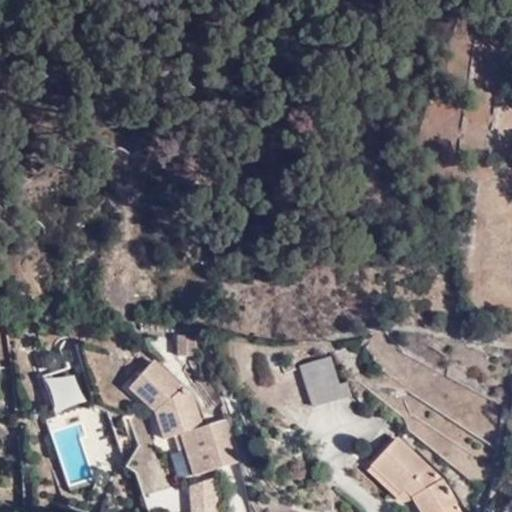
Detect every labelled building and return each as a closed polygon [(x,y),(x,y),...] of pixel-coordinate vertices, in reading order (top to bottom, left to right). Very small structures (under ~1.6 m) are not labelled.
[(195,349),(197,332),(176,330),(174,346),(195,349)] [(201,424),(194,397),(152,357),(125,385),(157,414),(166,445),(183,440),(194,469),(236,455),(222,419),(201,424)] [(336,391),(327,364),(296,372),(307,412),(347,401),(343,389),(336,391)] [(43,380),(51,412),(81,405),(73,373),(43,380)] [(371,469),(406,451),(392,440),(371,469)] [(451,489),(406,451),(371,469),(401,493),(414,503),(420,511),(444,511),(459,504),(451,489)] [(401,493),(371,469),(364,479),(395,502),(401,493)] [(187,511),(216,511),(215,480),(186,482),(187,511)]
